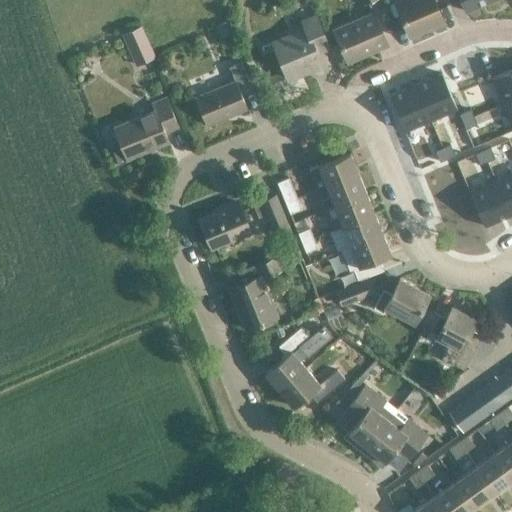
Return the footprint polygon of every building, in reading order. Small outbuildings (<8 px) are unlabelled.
[(426,25),(443,18),(434,0),(400,0),(396,2),(410,36),(427,28),(426,25)] [(448,0),(451,5),(461,0),(467,11),(494,0),(448,0)] [(374,52),(390,45),(375,11),(335,28),(348,60),(373,49),(374,52)] [(317,52),(329,47),(316,15),(302,20),(305,28),(273,42),(288,78),(322,64),(317,52)] [(150,57),(136,26),(122,33),(136,64),(150,57)] [(243,94),(253,90),(241,61),(231,66),(236,80),(196,96),(207,125),(248,109),(243,94)] [(511,98),(511,67),(491,77),(502,103),(511,98)] [(456,107),(441,72),(415,83),(430,118),(456,107)] [(430,118),(415,83),(389,94),(404,129),(430,118)] [(155,111),(119,126),(124,138),(120,140),(111,144),(119,163),(129,159),(128,157),(142,151),(141,148),(167,137),(164,130),(178,125),(166,98),(152,104),(155,111)] [(511,98),(502,103),(511,126),(511,98)] [(458,112),(461,120),(473,115),(469,108),(458,112)] [(476,122),(473,115),(461,120),(464,127),(476,122)] [(449,143),(441,146),(446,157),(454,154),(449,143)] [(494,157),(489,145),(482,148),(486,160),(494,157)] [(446,157),(441,146),(434,149),(439,160),(446,157)] [(486,160),(482,148),(474,152),(479,163),(486,160)] [(318,165),(327,185),(358,173),(350,152),(318,165)] [(511,212),(511,171),(494,178),(509,214),(511,212)] [(335,205),(366,192),(358,173),(327,185),(330,194),(320,198),(324,209),(335,205)] [(277,182),(286,202),(297,197),(289,177),(277,182)] [(509,214),(494,178),(468,189),(483,225),(509,214)] [(334,230),(342,226),(375,213),(366,192),(335,205),(339,215),(329,219),(334,230)] [(274,231),(288,225),(276,195),(262,201),(274,231)] [(290,213),(302,209),(297,197),(286,202),(290,213)] [(214,247),(251,231),(239,202),(202,217),(214,247)] [(342,226),(351,245),(364,240),(383,233),(375,213),(342,226)] [(302,242),(314,238),(310,228),(298,232),(302,242)] [(364,240),(351,245),(359,265),(353,268),(357,280),(383,269),(379,258),(391,253),(383,233),(364,240)] [(306,252),(318,247),(314,238),(302,242),(306,252)] [(249,280),(231,287),(247,328),(276,316),(260,276),(280,267),(276,256),(244,268),(249,280)] [(413,321),(428,293),(399,278),(391,293),(383,289),(374,307),(382,311),(385,306),(413,321)] [(342,304),(375,291),(370,279),(359,284),(337,292),(342,304)] [(464,367),(481,335),(469,329),(475,319),(451,306),(436,335),(450,343),(442,356),(464,367)] [(265,372),(279,389),(306,367),(292,349),(309,335),(301,325),(277,345),(286,355),(265,372)] [(306,367),(279,389),(293,406),(313,388),(321,398),(345,378),(337,368),(320,383),(306,367)] [(511,394),(511,376),(506,369),(497,375),(511,395),(511,394)] [(511,395),(497,375),(487,383),(501,402),(511,395)] [(501,402),(487,383),(477,390),(491,409),(501,402)] [(345,436),(363,451),(398,409),(387,400),(367,384),(346,410),(358,420),(345,436)] [(491,409),(477,390),(468,397),(481,416),(491,409)] [(481,416),(468,397),(458,403),(472,423),(481,416)] [(472,423),(458,403),(448,411),(462,430),(472,423)] [(504,421),(511,415),(511,412),(507,406),(498,412),(504,421)] [(398,409),(363,451),(380,465),(393,449),(406,459),(427,433),(408,418),(398,409)] [(495,428),(504,421),(498,412),(488,419),(495,428)] [(464,450),(474,443),(467,434),(458,441),(464,450)] [(511,438),(496,451),(511,473),(511,438)] [(455,457),(464,450),(458,441),(448,448),(455,457)] [(511,478),(511,473),(496,451),(475,466),(494,492),(511,478)] [(424,479),(433,473),(427,463),(417,470),(424,479)] [(455,480),(474,506),(494,492),(475,466),(455,480)] [(415,486),(424,479),(417,470),(408,477),(415,486)] [(435,495),(447,511),(465,511),(474,506),(455,480),(435,495)] [(447,511),(435,495),(414,510),(416,511),(447,511)]
